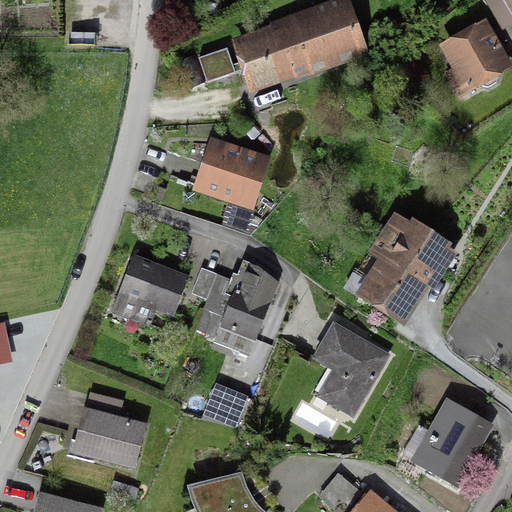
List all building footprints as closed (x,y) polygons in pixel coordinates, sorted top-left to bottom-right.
[(511,24),(511,17),(501,0),(484,0),(489,9),(501,31),(511,24)] [(346,11),(238,48),(250,85),(359,47),(346,11)] [(444,49),(456,71),(467,90),(478,83),(481,88),(486,89),(494,84),(496,79),(493,74),(505,67),(491,42),(489,38),(482,27),(444,49)] [(207,81),(236,71),(227,47),(199,56),(207,81)] [(250,206),(264,163),(211,146),(205,164),(198,184),(197,188),(250,206)] [(395,221),(374,253),(387,262),(421,284),(442,251),(395,221)] [(116,295),(172,317),(187,280),(168,273),(131,258),(116,295)] [(399,317),(421,284),(387,262),(365,295),(399,317)] [(231,282),(215,276),(206,300),(202,310),(222,318),(219,327),(254,341),(269,304),(277,284),(255,271),(243,266),(234,290),(229,288),(231,282)] [(191,295),(206,300),(215,276),(200,270),(195,283),(191,295)] [(386,357),(333,326),(313,359),(334,371),(342,376),(327,402),(351,417),(386,357)] [(239,427),(249,401),(214,387),(200,421),(234,430),(239,427)] [(417,427),(400,457),(455,488),(479,445),(476,443),(486,424),(476,418),(446,401),(436,419),(439,421),(431,435),(417,427)] [(132,468),(142,427),(83,412),(77,436),(73,453),(132,468)] [(238,479),(238,478),(190,490),(192,499),(197,511),(257,511),(255,510),(249,501),(242,489),(238,479)] [(39,497),(34,511),(98,511),(99,511),(39,497)] [(382,511),(367,499),(366,500),(363,503),(357,498),(349,507),(354,511),(382,511)]
